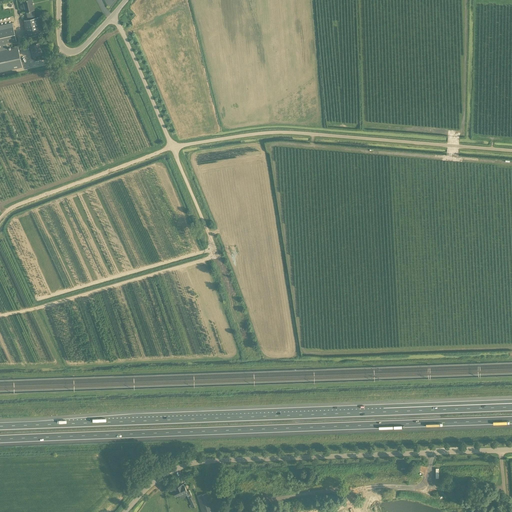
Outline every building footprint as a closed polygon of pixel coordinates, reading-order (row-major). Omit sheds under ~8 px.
[(26,12),(32,10),(33,10),(31,0),(23,0),(25,12),(26,12)] [(34,18),(32,10),(26,12),(28,19),(24,20),(28,36),(43,33),(39,17),(34,18)] [(0,72),(22,67),(18,47),(8,49),(7,43),(16,41),(13,27),(12,23),(0,25),(0,72)] [(32,55),(41,53),(39,43),(37,43),(36,40),(31,41),(29,42),(29,45),(32,55)] [(180,485),(175,487),(176,489),(173,490),(176,496),(186,491),(184,485),(181,486),(180,485)] [(213,511),(213,510),(208,492),(197,496),(201,511),(213,511)] [(191,504),(189,505),(190,509),(197,506),(192,496),(188,498),(191,504)]
